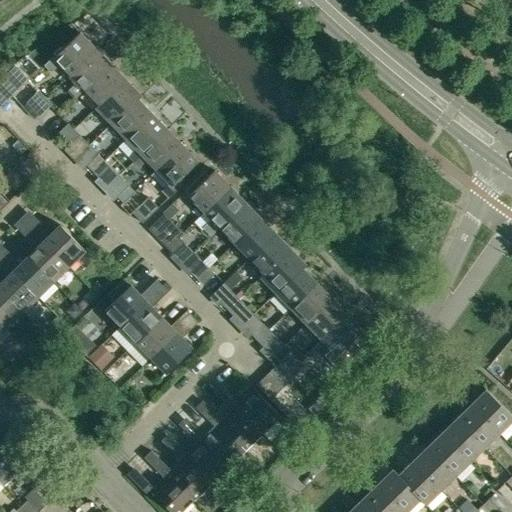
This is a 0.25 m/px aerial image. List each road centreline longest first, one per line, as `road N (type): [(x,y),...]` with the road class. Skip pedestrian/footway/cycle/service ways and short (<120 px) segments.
road 1 (residential): [(234,340),(63,163)]
road 2 (tertiary): [(505,153),(317,0)]
road 3 (unclassified): [(257,511),(415,348)]
road 4 (unclassified): [(505,153),(415,348)]
road 5 (residential): [(101,473),(234,340)]
road 6 (unclassified): [(415,348),(446,318),(511,223)]
road 7 (unclassified): [(101,473),(46,418),(0,409)]
